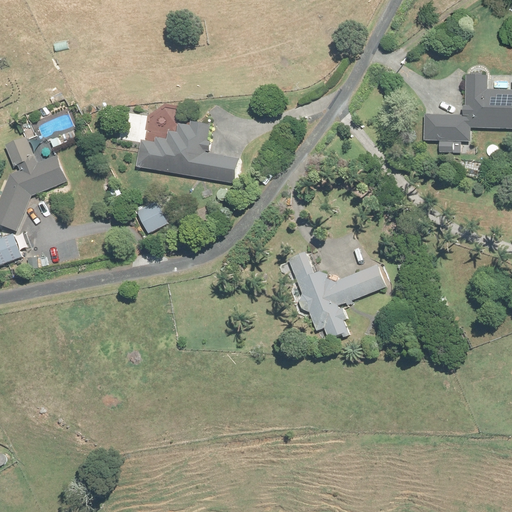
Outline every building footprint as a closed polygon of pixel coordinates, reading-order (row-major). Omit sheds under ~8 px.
[(491,77),(469,76),(468,104),(465,104),(464,119),(428,117),(426,142),(442,143),(441,153),(463,154),(464,142),(472,143),(473,129),(477,129),(511,130),(511,91),(490,91),(491,77)] [(142,142),(138,168),(239,184),(243,159),(212,154),(216,127),(179,121),(177,133),(171,132),(170,139),(160,137),(159,145),(142,142)] [(79,140),(74,128),(53,137),(58,149),(79,140)] [(0,208),(0,223),(19,232),(35,197),(72,183),(62,157),(40,165),(30,140),(8,148),(16,168),(0,208)] [(169,227),(162,211),(135,222),(141,238),(169,227)] [(0,267),(26,259),(17,235),(6,239),(4,232),(0,233),(0,267)] [(287,278),(308,335),(323,330),(328,344),(354,335),(344,308),(395,289),(387,267),(336,285),(331,271),(320,275),(312,255),(292,263),(296,274),(287,278)] [(44,259),(30,259),(30,268),(44,269),(44,259)] [(5,452),(0,455),(0,467),(1,469),(12,462),(5,452)]
